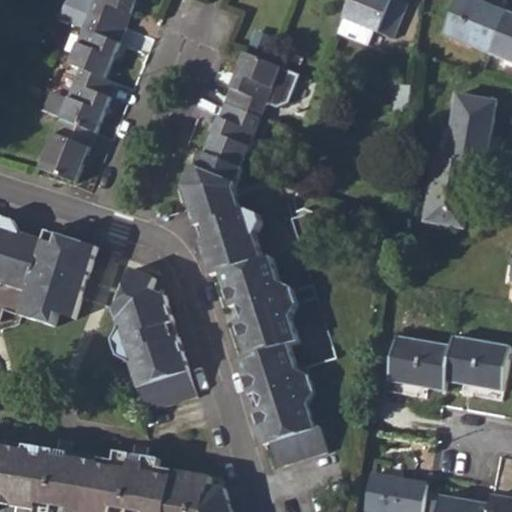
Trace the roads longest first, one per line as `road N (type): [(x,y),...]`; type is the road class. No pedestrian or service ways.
road 1 (residential): [(258,511),(180,250),(122,232)]
road 2 (residential): [(122,232),(204,26)]
road 3 (residential): [(122,232),(0,191)]
